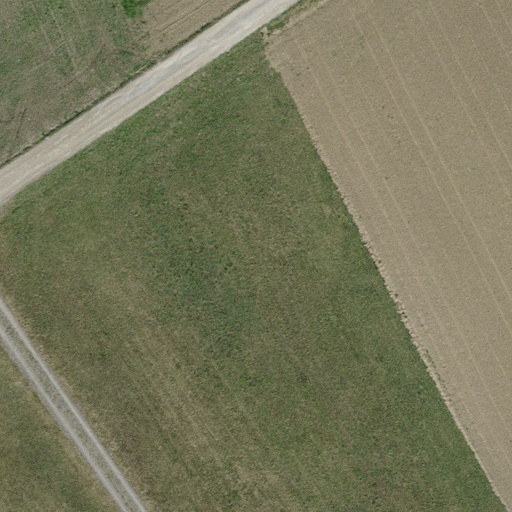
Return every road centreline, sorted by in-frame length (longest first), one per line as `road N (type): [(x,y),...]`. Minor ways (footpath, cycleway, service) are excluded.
road 1 (track): [(0,187),(274,0)]
road 2 (track): [(0,313),(136,511)]
